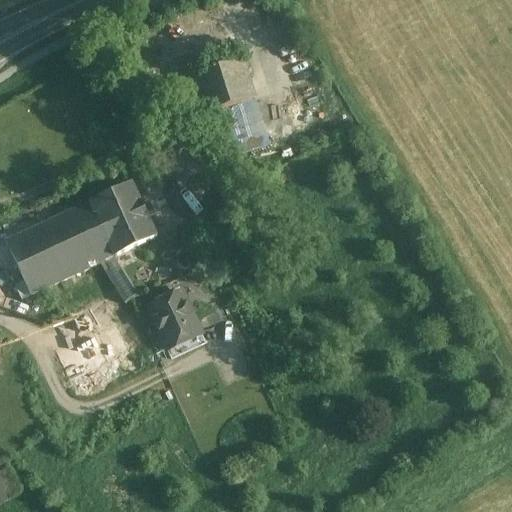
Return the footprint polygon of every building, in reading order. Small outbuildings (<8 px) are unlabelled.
[(241,63),(195,79),(208,117),(254,101),(241,63)] [(271,148),(254,101),(208,117),(220,152),(234,161),(271,148)] [(141,207),(132,186),(91,205),(98,221),(116,259),(126,254),(157,240),(147,221),(148,220),(141,206),(141,207)] [(91,205),(5,244),(13,261),(98,221),(91,205)] [(98,221),(13,261),(31,299),(100,266),(116,259),(98,221)] [(116,259),(100,266),(119,296),(143,280),(126,254),(116,259)] [(182,294),(148,310),(168,353),(202,337),(182,294)] [(117,324),(94,334),(108,365),(131,355),(117,324)] [(94,334),(55,352),(70,383),(108,365),(94,334)] [(108,365),(70,383),(78,401),(139,373),(131,355),(108,365)] [(6,470),(0,474),(0,505),(20,490),(6,470)]
